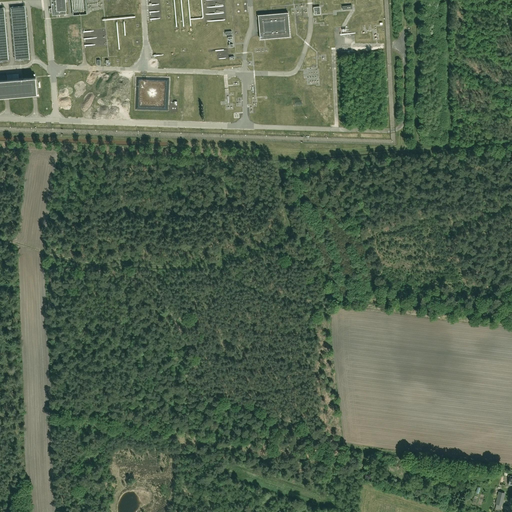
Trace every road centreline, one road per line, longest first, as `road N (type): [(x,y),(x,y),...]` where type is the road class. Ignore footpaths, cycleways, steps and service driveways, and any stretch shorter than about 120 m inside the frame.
road 1 (track): [(215,266),(248,287),(291,299),(511,309)]
road 2 (track): [(0,240),(87,264),(215,266)]
